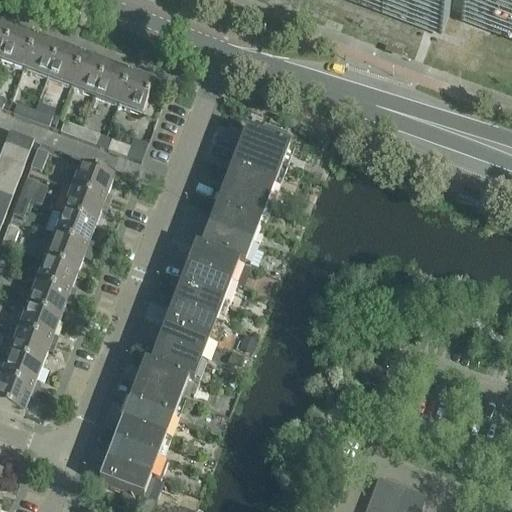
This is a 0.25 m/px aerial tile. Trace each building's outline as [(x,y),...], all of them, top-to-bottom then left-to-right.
[(511,0),(353,0),(430,29),(442,34),(450,13),(464,19),(469,20),(511,36),(511,0)] [(0,27),(0,63),(12,32),(0,27)] [(30,33),(28,38),(12,32),(0,63),(23,73),(37,35),(30,33)] [(44,44),(46,39),(37,35),(23,73),(47,82),(59,49),(44,44)] [(382,42),(380,48),(402,57),(404,51),(382,42)] [(77,50),(75,55),(59,49),(47,82),(70,91),(84,53),(77,50)] [(91,61),(93,57),(84,53),(70,91),(94,100),(106,67),(91,61)] [(124,68),(122,73),(106,67),(94,100),(118,109),(132,71),(124,68)] [(154,85),(138,79),(140,74),(132,71),(118,109),(142,118),(154,85)] [(17,107),(13,118),(31,124),(35,114),(17,107)] [(48,131),(52,120),(35,114),(31,124),(48,131)] [(64,125),(60,135),(78,142),(82,132),(64,125)] [(242,144),(238,155),(281,171),(289,150),(283,148),(288,136),(264,127),(260,139),(245,134),(244,137),(247,138),(244,144),(242,144)] [(95,149),(99,138),(82,132),(78,142),(95,149)] [(34,143),(10,134),(5,146),(29,156),(34,143)] [(111,143),(107,153),(125,160),(129,150),(111,143)] [(29,156),(5,146),(1,157),(25,166),(29,156)] [(47,157),(38,154),(31,171),(41,175),(47,157)] [(233,167),(235,168),(233,174),(231,173),(230,174),(274,191),(281,171),(238,155),(233,167)] [(25,166),(1,157),(0,160),(0,169),(21,178),(25,166)] [(21,178),(0,169),(0,182),(16,189),(21,178)] [(112,200),(107,198),(113,182),(80,170),(71,194),(108,208),(112,200)] [(230,175),(232,176),(229,184),(227,183),(223,194),(267,210),(274,191),(230,174),(230,175)] [(16,189),(0,182),(0,195),(12,200),(16,189)] [(36,186),(27,183),(20,202),(29,205),(36,186)] [(100,214),(105,216),(108,208),(71,194),(62,218),(95,230),(100,214)] [(218,207),(220,208),(218,214),(216,213),(215,214),(259,231),(267,210),(223,194),(218,207)] [(12,200),(0,195),(0,207),(8,211),(12,200)] [(14,218),(23,222),(29,205),(20,202),(14,218)] [(215,215),(218,215),(215,223),(212,223),(208,234),(252,251),(259,231),(215,214),(215,215)] [(94,247),(89,245),(95,230),(62,218),(54,241),(91,255),(94,247)] [(18,234),(9,230),(2,248),(12,252),(18,234)] [(203,246),(206,247),(203,254),(239,269),(244,271),(252,251),(208,234),(203,246)] [(83,261),(88,263),(91,255),(54,241),(44,265),(77,277),(83,261)] [(0,252),(0,267),(5,269),(12,252),(2,248),(0,252)] [(203,254),(194,251),(193,253),(196,255),(194,261),(192,260),(187,271),(231,288),(239,269),(203,254)] [(76,294),(71,292),(77,277),(44,265),(36,288),(73,302),(76,294)] [(182,283),(185,284),(182,291),(180,290),(224,307),(231,288),(187,271),(182,283)] [(65,308),(70,310),(73,302),(36,288),(27,311),(60,323),(65,308)] [(179,291),(182,292),(179,300),(177,299),(172,310),(216,327),(224,307),(180,290),(179,291)] [(168,323),(170,324),(168,331),(165,330),(209,347),(216,327),(172,310),(168,323)] [(59,341),(54,339),(60,323),(27,311),(18,335),(55,349),(59,341)] [(167,332),(164,339),(162,338),(157,350),(201,367),(209,347),(165,330),(165,331),(167,332)] [(47,355),(52,357),(55,349),(18,335),(9,359),(41,371),(47,355)] [(254,342),(242,338),(237,350),(250,355),(254,342)] [(153,362),(155,363),(153,370),(189,384),(194,386),(201,367),(157,350),(153,362)] [(232,355),(228,365),(241,370),(245,360),(232,355)] [(41,388),(36,386),(41,371),(9,359),(0,382),(37,396),(41,388)] [(153,370),(144,366),(143,369),(146,370),(143,377),(141,376),(136,387),(181,404),(189,384),(153,370)] [(0,382),(0,409),(24,418),(29,402),(34,404),(37,396),(0,382)] [(132,399),(134,400),(131,407),(129,406),(129,407),(173,424),(181,404),(136,387),(132,399)] [(131,409),(128,415),(126,415),(122,426),(166,443),(173,424),(129,407),(128,408),(131,409)] [(117,439),(119,440),(117,446),(115,445),(114,446),(158,463),(166,443),(122,426),(117,439)] [(114,447),(116,448),(113,455),(111,454),(106,465),(151,483),(158,463),(114,446),(114,447)] [(102,477),(104,478),(101,485),(99,484),(98,486),(143,503),(151,483),(106,465),(102,477)] [(378,482),(374,494),(398,503),(402,491),(378,482)] [(398,503),(421,511),(422,511),(427,500),(402,491),(398,503)] [(374,494),(369,505),(386,511),(394,511),(398,503),(374,494)] [(394,511),(421,511),(398,503),(394,511)]
